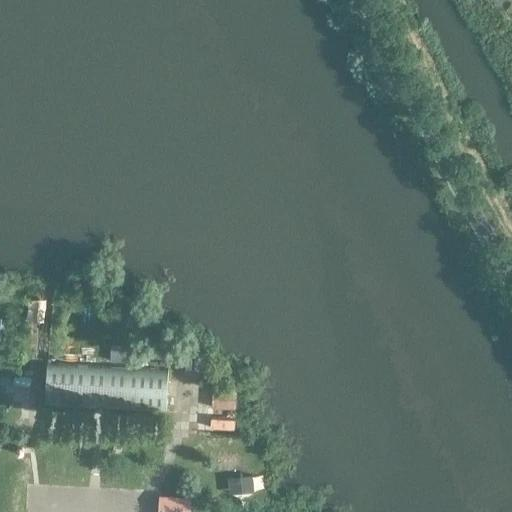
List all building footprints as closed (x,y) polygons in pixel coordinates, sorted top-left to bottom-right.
[(13,317),(0,316),(0,329),(12,330),(13,317)] [(134,346),(111,345),(110,359),(133,360),(134,346)] [(191,352),(183,352),(181,369),(190,370),(191,352)] [(49,363),(47,406),(166,412),(168,370),(49,363)] [(124,451),(135,452),(137,436),(125,435),(124,451)] [(253,474),(226,478),(229,494),(255,490),(253,474)] [(190,511),(191,497),(160,496),(158,511),(190,511)]
